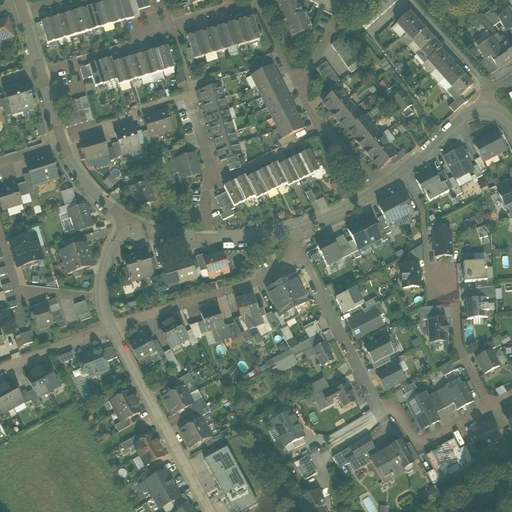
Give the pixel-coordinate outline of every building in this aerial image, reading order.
[(113,25),(124,21),(119,4),(118,0),(107,4),(113,25)] [(135,0),(138,11),(144,9),(141,0),(135,0)] [(147,0),(141,0),(144,9),(150,7),(147,0)] [(286,22),(291,39),(311,33),(309,26),(305,27),(304,24),(308,23),(305,15),(302,16),(299,7),(295,8),(293,1),(297,1),(297,0),(294,0),(271,0),(273,3),(276,3),(281,18),(282,18),(283,22),(282,22),(282,23),(286,22)] [(328,0),(322,0),(319,6),(324,9),(328,0)] [(334,1),(331,0),(328,0),(324,9),(329,11),(334,1)] [(386,12),(390,8),(382,0),(381,0),(378,3),(386,12)] [(382,0),(390,8),(394,5),(389,0),(382,0)] [(129,1),(119,4),(124,21),(134,18),(129,1)] [(339,4),(334,1),(329,11),(334,14),(339,4)] [(382,16),(386,12),(378,3),(374,7),(382,16)] [(102,28),(113,25),(107,4),(96,7),(102,28)] [(91,31),(102,28),(96,7),(85,10),(91,31)] [(378,19),(382,16),(374,7),(370,11),(378,19)] [(511,9),(503,15),(510,27),(511,29),(511,9)] [(80,34),(91,31),(85,10),(74,13),(80,34)] [(374,23),(378,19),(370,11),(366,14),(374,23)] [(69,38),(80,34),(74,13),(63,17),(69,38)] [(396,25),(404,34),(417,22),(408,13),(396,25)] [(488,17),(494,25),(499,21),(497,19),(498,19),(493,13),(488,17)] [(370,27),(374,23),(366,14),(362,18),(370,27)] [(499,21),(505,30),(510,27),(503,15),(498,19),(497,19),(499,21)] [(58,41),(69,38),(63,17),(52,20),(58,41)] [(253,18),(242,22),(248,44),(260,41),(253,18)] [(365,30),(370,27),(362,18),(358,22),(365,30)] [(0,41),(12,38),(7,20),(0,22),(0,41)] [(47,45),(58,41),(52,20),(41,23),(45,37),(47,45)] [(484,20),(480,24),(486,32),(491,28),(484,20)] [(242,22),(231,25),(237,47),(248,44),(242,22)] [(425,31),(417,22),(404,34),(412,43),(425,31)] [(45,37),(41,23),(35,25),(39,38),(45,37)] [(487,33),(486,32),(480,24),(476,27),(481,35),(487,33)] [(231,25),(220,28),(227,50),(237,47),(231,25)] [(404,34),(396,25),(392,29),(400,38),(404,34)] [(220,28),(209,31),(216,54),(227,50),(220,28)] [(209,31),(198,35),(205,57),(216,54),(209,31)] [(433,40),(425,31),(412,43),(420,52),(433,40)] [(498,70),(508,64),(491,39),(488,34),(487,33),(481,35),(483,37),(487,43),(478,50),(485,60),(489,57),(498,70)] [(412,43),(404,34),(400,38),(408,47),(412,43)] [(194,60),(205,57),(198,35),(187,38),(190,49),(194,60)] [(511,60),(511,48),(509,44),(504,47),(498,39),(496,35),(491,39),(508,64),(511,60)] [(503,35),(498,39),(504,47),(509,44),(503,35)] [(487,43),(483,37),(474,43),(478,50),(487,43)] [(71,44),(69,38),(58,41),(60,47),(71,44)] [(331,46),(335,50),(344,43),(341,39),(331,46)] [(433,40),(420,52),(429,61),(440,50),(441,49),(433,40)] [(335,50),(338,55),(348,48),(344,43),(335,50)] [(412,43),(408,47),(416,56),(420,52),(412,43)] [(237,47),(227,50),(228,56),(239,53),(237,47)] [(167,48),(156,51),(162,73),(174,69),(167,48)] [(338,55),(341,59),(351,52),(348,48),(338,55)] [(185,51),(188,62),(194,60),(190,49),(185,51)] [(448,59),(440,50),(429,61),(427,62),(435,71),(448,59)] [(156,51),(145,55),(151,76),(162,73),(156,51)] [(341,59),(345,64),(354,57),(351,52),(341,59)] [(427,62),(429,61),(420,52),(416,56),(424,65),(427,62)] [(216,54),(205,57),(207,64),(218,60),(216,54)] [(145,55),(134,58),(140,79),(151,76),(145,55)] [(272,60),(270,55),(259,60),(262,65),(265,70),(271,67),(275,65),(272,60)] [(345,64),(348,69),(358,62),(354,57),(345,64)] [(482,62),(493,74),(498,70),(489,57),(485,60),(482,62)] [(134,58),(123,61),(129,82),(140,79),(134,58)] [(379,63),(386,73),(391,69),(384,59),(379,63)] [(456,68),(448,59),(435,71),(443,80),(456,68)] [(111,60),(100,63),(106,84),(117,81),(112,65),(111,60)] [(123,61),(112,65),(117,81),(118,86),(129,82),(123,61)] [(316,69),(320,74),(329,67),(326,62),(316,69)] [(361,66),(358,62),(348,69),(351,73),(361,66)] [(435,71),(427,62),(424,65),(423,66),(431,75),(435,71)] [(95,88),(106,84),(100,63),(88,66),(92,78),(95,88)] [(80,69),(83,80),(89,79),(85,67),(80,69)] [(251,77),(256,88),(277,78),(271,67),(265,70),(251,77)] [(320,74),(323,79),(333,72),(329,67),(320,74)] [(464,77),(456,68),(443,80),(451,89),(464,77)] [(177,72),(180,84),(186,82),(182,71),(177,72)] [(443,80),(435,71),(431,75),(439,84),(443,80)] [(323,79),(327,84),(336,77),(333,72),(323,79)] [(162,73),(151,76),(153,83),(164,79),(162,73)] [(205,78),(207,84),(218,81),(216,75),(205,78)] [(151,76),(140,79),(143,87),(154,83),(153,83),(151,76)] [(256,88),(251,77),(245,80),(251,91),(256,88)] [(340,81),(336,77),(327,84),(330,88),(340,81)] [(464,77),(451,89),(460,98),(472,86),(464,77)] [(282,88),(277,78),(256,88),(261,98),(282,88)] [(221,80),(218,81),(207,84),(206,84),(207,90),(220,86),(223,85),(221,80)] [(443,80),(439,84),(447,93),(451,89),(443,80)] [(117,81),(106,84),(108,91),(119,88),(118,86),(117,81)] [(380,85),(386,93),(390,90),(384,81),(380,85)] [(132,91),(129,82),(118,86),(119,88),(121,94),(132,91)] [(16,91),(23,112),(33,109),(34,109),(26,83),(20,85),(22,89),(16,91)] [(199,93),(203,104),(223,98),(220,86),(207,90),(199,93)] [(11,116),(23,112),(16,91),(11,93),(9,88),(3,90),(6,99),(11,116)] [(287,99),(282,88),(261,98),(267,109),(287,99)] [(323,103),(331,112),(347,99),(339,89),(323,103)] [(460,98),(451,89),(447,93),(455,102),(460,98)] [(394,92),(390,90),(386,93),(391,100),(397,96),(394,92)] [(402,93),(401,93),(397,96),(391,100),(401,114),(402,114),(409,109),(412,107),(402,93)] [(80,99),(84,111),(89,109),(86,97),(80,99)] [(227,110),(223,98),(203,104),(206,116),(227,110)] [(448,108),(454,114),(465,104),(460,98),(455,102),(448,108)] [(6,99),(0,101),(3,109),(5,117),(11,116),(6,99)] [(75,101),(78,112),(84,111),(80,99),(75,101)] [(292,109),(287,99),(267,109),(272,119),(292,109)] [(338,123),(339,122),(355,109),(347,99),(331,112),(330,113),(338,123)] [(69,103),(72,114),(78,112),(75,101),(69,103)] [(63,104),(67,116),(72,114),(69,103),(63,104)] [(232,108),(227,110),(230,121),(236,119),(232,108)] [(36,116),(33,109),(23,112),(25,119),(36,116)] [(93,121),(89,109),(84,111),(87,122),(93,121)] [(122,109),(114,111),(116,118),(124,116),(122,109)] [(298,119),(292,109),(272,119),(277,130),(298,119)] [(347,132),(348,131),(363,118),(355,109),(339,122),(347,132)] [(413,115),(409,109),(402,114),(406,120),(413,115)] [(230,121),(227,110),(206,116),(210,127),(230,121)] [(87,122),(84,111),(78,112),(81,124),(87,122)] [(147,131),(149,138),(150,138),(172,131),(165,111),(143,118),(147,131)] [(81,124),(78,112),(72,114),(76,126),(81,124)] [(76,126),(72,114),(67,116),(70,127),(76,126)] [(348,131),(356,140),(372,127),(364,117),(363,118),(348,131)] [(303,130),(298,119),(277,130),(282,140),(303,130)] [(233,132),(230,121),(210,127),(213,139),(233,132)] [(35,126),(39,138),(46,136),(43,124),(35,126)] [(118,144),(121,156),(122,156),(131,153),(130,149),(139,146),(135,133),(133,127),(114,133),(118,144)] [(355,141),(363,151),(380,137),(372,127),(356,140),(355,141)] [(135,133),(139,146),(145,145),(141,133),(141,131),(135,133)] [(145,145),(151,144),(150,138),(149,138),(147,131),(141,133),(145,145)] [(387,131),(380,137),(388,146),(395,141),(387,131)] [(237,144),(233,132),(213,139),(217,150),(237,144)] [(495,134),(473,146),(482,163),(504,151),(495,134)] [(86,160),(87,162),(88,161),(108,156),(109,155),(107,150),(103,136),(94,139),(94,140),(81,144),(83,148),(86,160)] [(371,160),(372,160),(388,146),(380,137),(363,151),(371,160)] [(243,142),(237,144),(240,154),(246,152),(243,142)] [(113,148),(116,158),(121,156),(118,144),(112,145),(113,148)] [(240,154),(237,144),(217,150),(220,162),(226,160),(237,157),(240,156),(240,154)] [(396,156),(388,146),(372,160),(380,169),(390,161),(396,156)] [(77,150),(80,161),(86,160),(83,148),(77,150)] [(108,156),(110,161),(112,161),(116,159),(116,158),(113,148),(107,150),(109,155),(108,156)] [(168,152),(171,162),(176,161),(176,160),(185,158),(182,148),(168,152)] [(390,161),(394,166),(408,154),(403,149),(396,156),(390,161)] [(443,158),(454,178),(455,181),(468,174),(473,172),(471,168),(461,149),(443,158)] [(309,152),(299,157),(308,177),(319,171),(309,152)] [(176,161),(182,180),(200,174),(194,155),(185,158),(176,160),(176,161)] [(29,174),(33,188),(48,183),(47,181),(56,178),(57,180),(50,156),(38,159),(39,161),(26,165),(26,163),(25,163),(29,174)] [(108,156),(88,161),(91,168),(97,166),(98,169),(113,165),(112,161),(110,161),(108,156)] [(226,160),(228,166),(239,162),(237,157),(226,160)] [(299,157),(288,162),(298,182),(308,177),(299,157)] [(480,158),(474,161),(477,166),(481,174),(486,171),(480,158)] [(228,166),(229,171),(240,168),(239,162),(228,166)] [(288,162),(278,167),(287,184),(288,187),(298,182),(288,162)] [(277,164),(266,169),(276,189),(287,184),(278,167),(277,164)] [(477,166),(471,168),(473,172),(477,179),(482,176),(481,174),(477,166)] [(266,169),(256,175),(266,194),(276,189),(266,169)] [(425,195),(437,189),(441,187),(440,186),(436,177),(433,171),(415,180),(423,196),(425,195)] [(444,172),(436,177),(440,186),(443,184),(447,191),(452,188),(448,180),(444,172)] [(23,176),(25,183),(29,195),(29,197),(36,195),(33,188),(29,174),(23,176)] [(472,181),(468,174),(455,181),(459,188),(472,181)] [(256,175),(246,180),(254,197),(256,200),(266,194),(256,175)] [(116,182),(109,176),(103,182),(110,189),(116,182)] [(245,177),(234,182),(244,202),(254,197),(246,180),(245,177)] [(459,188),(455,181),(454,178),(448,180),(452,188),(457,196),(462,194),(459,188)] [(487,187),(483,179),(477,182),(481,190),(487,187)] [(501,191),(511,185),(511,179),(499,186),(501,191)] [(233,207),(244,202),(234,182),(224,187),(233,207)] [(19,198),(29,195),(25,183),(16,186),(19,198)] [(131,188),(137,208),(154,202),(149,183),(131,188)] [(443,184),(440,186),(441,187),(437,189),(441,196),(448,193),(447,191),(443,184)] [(504,206),(505,208),(506,207),(511,204),(511,185),(501,191),(497,193),(498,195),(504,206)] [(0,191),(0,202),(3,211),(7,210),(21,205),(19,198),(16,186),(0,191)] [(425,195),(429,203),(441,196),(437,189),(425,195)] [(60,193),(64,207),(66,206),(75,203),(71,190),(60,193)] [(318,190),(312,193),(315,199),(321,196),(318,190)] [(305,194),(311,204),(316,202),(311,191),(305,194)] [(226,193),(221,195),(229,211),(230,210),(234,209),(226,193)] [(29,195),(19,198),(21,205),(31,202),(29,197),(29,195)] [(41,213),(36,195),(29,197),(31,202),(35,215),(41,213)] [(223,214),(229,211),(221,195),(215,198),(223,214)] [(383,217),(388,226),(393,224),(407,216),(412,214),(403,195),(378,207),(383,217)] [(504,206),(498,195),(491,198),(497,210),(504,206)] [(63,214),(68,212),(78,209),(76,203),(75,203),(66,206),(67,211),(62,212),(63,214)] [(21,205),(7,210),(9,217),(20,214),(20,212),(23,211),(21,205)] [(68,212),(70,219),(74,232),(92,226),(86,207),(78,209),(68,212)] [(231,211),(230,210),(229,211),(223,214),(220,216),(222,221),(233,216),(231,211)] [(492,221),(488,213),(482,216),(486,224),(492,221)] [(43,214),(35,216),(37,223),(45,221),(43,214)] [(483,223),(480,215),(473,218),(477,226),(483,223)] [(410,221),(407,216),(393,224),(396,229),(410,221)] [(370,217),(358,223),(369,245),(381,239),(374,226),(370,217)] [(380,224),(386,235),(391,233),(388,226),(383,217),(377,220),(380,224)] [(73,232),(74,232),(70,219),(62,222),(65,233),(72,231),(73,231),(73,232)] [(358,251),(369,245),(358,223),(346,229),(352,241),(358,251)] [(381,239),(383,243),(388,240),(386,235),(380,224),(374,226),(381,239)] [(435,225),(427,226),(427,235),(433,235),(433,233),(435,233),(435,225)] [(447,225),(435,225),(435,233),(448,232),(447,225)] [(488,237),(484,226),(476,229),(479,239),(488,237)] [(38,228),(26,231),(28,237),(35,235),(39,248),(44,246),(38,228)] [(17,241),(18,246),(30,243),(28,237),(26,231),(15,235),(17,241)] [(435,233),(433,233),(433,235),(435,258),(452,256),(450,232),(448,232),(435,233)] [(12,248),(18,268),(33,263),(35,262),(34,259),(41,258),(41,260),(42,260),(43,260),(39,248),(35,235),(28,237),(30,243),(18,246),(12,248)] [(332,242),(342,259),(352,254),(347,244),(343,236),(332,242)] [(369,245),(372,251),(384,245),(383,243),(381,239),(369,245)] [(62,243),(64,251),(76,247),(73,240),(62,243)] [(317,247),(327,267),(328,266),(341,260),(342,259),(332,242),(331,240),(317,247)] [(415,249),(417,248),(412,240),(406,244),(411,252),(415,249)] [(352,254),(355,260),(361,257),(358,251),(352,241),(347,244),(352,254)] [(60,252),(64,263),(85,257),(83,251),(88,250),(86,244),(76,247),(64,251),(60,252)] [(372,251),(369,245),(358,251),(361,257),(372,251)] [(407,263),(416,262),(415,249),(411,252),(406,254),(407,263)] [(141,257),(135,258),(142,279),(153,276),(152,271),(148,260),(146,250),(140,252),(141,257)] [(209,277),(209,278),(228,273),(223,254),(204,259),(207,270),(209,277)] [(473,255),(474,256),(474,263),(485,262),(485,254),(473,255)] [(131,283),(142,279),(135,258),(130,260),(128,255),(122,257),(126,268),(130,283),(131,283)] [(196,258),(200,272),(207,270),(204,259),(202,256),(196,258)] [(86,262),(85,257),(64,263),(67,275),(72,273),(84,270),(93,267),(91,261),(86,262)] [(148,260),(152,271),(157,269),(154,258),(148,260)] [(174,281),(175,285),(196,279),(190,259),(163,267),(165,274),(167,282),(174,281)] [(35,262),(33,263),(35,269),(44,266),(42,260),(41,260),(35,262)] [(341,260),(328,266),(332,273),(344,267),(341,260)] [(485,262),(474,263),(466,263),(463,264),(464,283),(475,282),(487,281),(486,269),(485,262)] [(401,266),(403,289),(419,288),(418,265),(401,266)] [(120,270),(125,287),(131,285),(131,283),(130,283),(126,268),(120,270)] [(72,273),(74,279),(85,275),(84,270),(72,273)] [(209,277),(207,270),(200,272),(202,279),(209,277)] [(159,276),(163,289),(169,287),(167,282),(165,274),(159,276)] [(293,276),(280,282),(294,310),(294,309),(305,304),(307,303),(293,276)] [(487,281),(475,282),(476,289),(491,288),(493,288),(493,281),(487,281)] [(297,315),(294,309),(294,310),(280,282),(267,289),(278,312),(285,324),(298,317),(297,315)] [(3,293),(12,291),(10,284),(1,287),(3,293)] [(476,289),(471,290),(471,300),(485,299),(492,299),(491,288),(476,289)] [(336,300),(343,314),(363,304),(355,290),(336,300)] [(251,320),(256,329),(259,335),(260,336),(272,330),(265,317),(265,316),(262,307),(257,309),(253,296),(244,299),(251,320)] [(364,304),(366,309),(378,303),(376,298),(364,304)] [(45,303),(55,331),(66,327),(56,299),(45,303)] [(242,323),(243,322),(251,320),(244,299),(235,301),(240,317),(242,323)] [(482,319),(487,318),(486,312),(488,312),(487,305),(486,305),(485,299),(471,300),(466,300),(467,320),(473,320),(482,319)] [(74,306),(80,322),(91,318),(85,302),(74,306)] [(363,311),(365,316),(375,311),(376,313),(381,310),(382,310),(379,303),(378,303),(366,309),(363,311)] [(294,309),(297,315),(308,310),(305,304),(294,309)] [(34,320),(38,330),(53,325),(46,305),(31,310),(32,314),(31,314),(30,317),(31,319),(33,320),(34,320)] [(209,310),(215,331),(224,328),(218,307),(209,310)] [(422,312),(423,321),(428,321),(428,320),(441,319),(440,307),(422,309),(422,312)] [(0,311),(0,318),(10,316),(8,309),(0,311)] [(200,312),(203,322),(204,324),(207,333),(211,332),(215,331),(209,310),(200,312)] [(388,323),(381,310),(376,313),(383,325),(388,323)] [(348,325),(356,339),(383,325),(376,313),(375,311),(365,316),(348,325)] [(278,327),(280,331),(287,328),(285,324),(278,312),(272,315),(278,327)] [(265,317),(272,330),(278,327),(272,315),(271,313),(265,316),(265,317)] [(241,337),(245,344),(252,340),(252,339),(248,332),(243,322),(242,323),(240,317),(239,318),(240,323),(245,332),(240,335),(241,337)] [(176,318),(167,323),(179,344),(188,339),(185,334),(183,330),(183,328),(181,324),(180,324),(176,318)] [(233,320),(234,325),(240,335),(245,332),(240,323),(239,318),(233,320)] [(430,340),(430,343),(433,343),(444,342),(447,342),(446,334),(447,333),(447,325),(445,326),(445,319),(441,319),(428,320),(428,321),(429,328),(430,340)] [(256,329),(251,320),(243,322),(248,332),(256,329)] [(208,346),(215,344),(211,332),(207,333),(200,335),(197,325),(204,324),(203,322),(189,326),(190,328),(191,331),(196,339),(205,336),(208,346)] [(303,328),(310,340),(320,335),(322,334),(316,322),(303,328)] [(170,349),(179,344),(167,323),(158,328),(162,334),(161,335),(163,339),(165,340),(170,349)] [(207,333),(204,324),(197,325),(200,335),(207,333)] [(241,337),(240,335),(234,325),(228,327),(232,339),(232,341),(241,337)] [(221,342),(222,343),(225,341),(224,337),(226,335),(224,328),(215,331),(221,342)] [(287,328),(280,331),(286,343),(293,339),(287,328)] [(430,340),(429,328),(421,328),(421,332),(425,340),(430,340)] [(259,335),(256,329),(248,332),(252,339),(259,335)] [(190,344),(192,346),(198,343),(196,339),(191,331),(185,334),(188,339),(190,344)] [(215,331),(211,332),(215,344),(221,342),(215,331)] [(26,333),(29,344),(34,342),(31,332),(26,333)] [(23,346),(29,344),(25,333),(20,335),(23,346)] [(140,365),(143,366),(152,361),(149,356),(156,352),(151,344),(147,335),(129,345),(138,362),(140,365)] [(325,344),(320,335),(310,340),(308,341),(312,348),(313,350),(325,344)] [(391,335),(385,338),(391,351),(398,347),(391,335)] [(508,335),(500,339),(503,345),(511,341),(508,335)] [(260,336),(253,340),(256,346),(263,342),(260,337),(260,336)] [(245,344),(241,337),(232,341),(236,349),(245,344)] [(369,355),(373,364),(387,357),(393,354),(391,351),(385,338),(364,348),(368,355),(369,355)] [(188,339),(179,344),(181,349),(190,344),(188,339)] [(286,343),(290,350),(298,346),(295,339),(293,339),(286,343)] [(421,346),(417,339),(411,343),(414,349),(421,346)] [(156,352),(160,360),(165,357),(156,341),(151,344),(156,352)] [(308,341),(301,345),(304,352),(312,348),(308,341)] [(444,351),(444,342),(433,343),(433,351),(444,351)] [(475,343),(466,348),(469,355),(479,350),(475,343)] [(482,349),(485,354),(491,351),(495,348),(492,343),(482,349)] [(179,344),(170,349),(170,350),(173,356),(182,351),(181,349),(179,344)] [(315,355),(322,368),(334,362),(325,344),(313,350),(315,355)] [(303,352),(304,352),(301,345),(298,346),(290,350),(293,355),(282,361),(286,369),(294,364),(293,363),(298,360),(296,356),(303,352)] [(101,352),(105,363),(117,358),(111,348),(101,352)] [(313,350),(312,348),(304,352),(303,352),(307,359),(315,355),(313,350)] [(169,363),(172,370),(179,366),(173,356),(170,350),(164,354),(165,357),(169,363)] [(279,356),(282,361),(293,355),(290,350),(279,356)] [(97,377),(99,374),(106,372),(104,367),(106,366),(105,363),(101,352),(100,352),(98,351),(87,355),(84,354),(83,357),(77,359),(81,370),(86,368),(88,373),(97,377)] [(476,359),(484,375),(499,367),(499,366),(494,356),(491,351),(485,354),(476,359)] [(58,357),(61,364),(75,359),(72,352),(58,357)] [(156,352),(149,356),(152,361),(154,364),(160,360),(156,352)] [(502,352),(494,356),(499,366),(507,361),(502,352)] [(369,355),(368,355),(367,356),(374,370),(376,369),(373,364),(369,355)] [(160,360),(163,366),(169,363),(165,357),(160,360)] [(387,357),(373,364),(376,369),(385,365),(390,362),(387,357)] [(385,365),(388,370),(397,366),(404,362),(401,357),(390,362),(385,365)] [(152,361),(143,366),(147,372),(155,367),(154,364),(152,361)] [(282,361),(277,364),(275,365),(279,372),(286,369),(282,361)] [(408,370),(404,362),(397,366),(401,374),(408,370)] [(441,370),(444,377),(454,371),(450,365),(441,370)] [(47,366),(36,372),(48,393),(58,387),(53,378),(47,366)] [(124,372),(120,366),(116,368),(116,369),(114,371),(116,375),(119,374),(119,375),(124,372)] [(233,366),(226,373),(230,377),(236,370),(233,366)] [(384,391),(404,381),(401,374),(397,366),(388,370),(376,376),(384,391)] [(86,368),(81,370),(83,376),(88,375),(89,380),(97,377),(88,373),(86,368)] [(38,398),(48,393),(36,372),(26,378),(33,391),(37,398),(38,398)] [(173,383),(177,390),(183,387),(184,388),(184,387),(193,382),(189,374),(173,383)] [(58,387),(59,390),(65,386),(59,375),(53,378),(58,387)] [(446,388),(448,392),(448,393),(464,385),(460,378),(445,386),(446,388)] [(308,388),(312,395),(328,387),(325,379),(308,388)] [(12,382),(1,388),(13,408),(23,403),(19,395),(12,382)] [(403,390),(405,395),(413,391),(416,390),(413,384),(403,390)] [(453,404),(457,411),(473,402),(464,385),(448,393),(453,404)] [(346,386),(335,392),(338,398),(343,409),(355,403),(346,386)] [(163,399),(167,407),(188,396),(184,388),(183,387),(177,390),(174,392),(173,391),(169,393),(169,395),(163,399)] [(332,393),(328,387),(312,395),(315,402),(315,403),(323,399),(323,398),(332,393)] [(495,391),(498,397),(506,393),(503,387),(495,391)] [(3,414),(13,408),(1,388),(0,388),(0,409),(2,414),(3,414)] [(446,388),(436,394),(427,398),(434,414),(444,409),(453,404),(448,393),(448,392),(446,388)] [(24,405),(31,402),(26,394),(25,391),(19,395),(23,403),(24,405)] [(33,391),(26,394),(31,402),(35,410),(42,406),(38,398),(37,398),(33,391)] [(198,391),(188,396),(193,405),(203,399),(198,391)] [(403,396),(407,404),(415,400),(418,401),(413,391),(405,395),(403,396)] [(110,402),(116,413),(134,403),(128,392),(122,395),(121,395),(117,396),(117,398),(114,400),(110,402)] [(332,401),(338,398),(335,392),(332,393),(323,398),(323,399),(326,403),(327,406),(332,403),(332,401)] [(98,401),(102,407),(104,406),(108,403),(110,402),(114,400),(111,394),(98,401)] [(306,398),(310,404),(315,402),(312,395),(306,398)] [(193,405),(188,396),(167,407),(172,416),(178,413),(180,414),(184,412),(184,410),(187,408),(193,405)] [(423,429),(424,429),(439,421),(434,414),(427,398),(426,397),(418,401),(415,400),(407,404),(420,427),(420,428),(421,429),(422,429),(423,429)] [(187,408),(191,416),(201,411),(207,408),(203,399),(193,405),(187,408)] [(231,407),(227,399),(221,403),(225,411),(231,407)] [(318,407),(326,403),(323,399),(315,403),(318,407)] [(84,400),(76,405),(79,411),(88,406),(84,400)] [(140,413),(134,403),(116,413),(121,423),(122,423),(127,420),(140,413)] [(326,403),(318,407),(320,411),(333,405),(332,403),(327,406),(326,403)] [(201,411),(204,416),(210,413),(207,408),(201,411)] [(278,419),(289,413),(286,408),(276,413),(278,419)] [(511,408),(502,414),(511,432),(511,431),(511,408)] [(190,417),(193,422),(204,416),(201,411),(190,417)] [(303,438),(290,412),(289,413),(278,419),(272,422),(275,428),(281,441),(285,447),(291,444),(302,438),(303,438)] [(278,419),(276,413),(269,417),(272,422),(278,419)] [(209,415),(201,420),(206,429),(212,425),(214,424),(209,415)] [(115,427),(118,433),(130,426),(127,420),(122,423),(121,423),(115,427)] [(180,431),(185,440),(206,429),(201,420),(192,425),(190,424),(186,426),(186,428),(180,431)] [(492,441),(498,438),(490,422),(482,426),(482,425),(475,429),(475,430),(468,434),(477,451),(492,443),(492,441)] [(206,429),(211,438),(217,434),(212,425),(206,429)] [(244,426),(231,433),(232,437),(246,430),(244,426)] [(281,441),(275,428),(267,432),(274,445),(281,441)] [(211,438),(206,429),(185,440),(190,449),(196,446),(198,447),(202,444),(202,442),(211,438)] [(220,436),(223,442),(230,438),(227,430),(219,434),(220,436)] [(134,447),(140,457),(158,447),(152,436),(140,443),(134,446),(134,447)] [(205,443),(208,448),(223,442),(220,436),(205,443)] [(120,446),(124,452),(134,447),(134,446),(140,443),(136,437),(120,446)] [(302,438),(291,444),(294,449),(305,444),(302,438)] [(332,458),(339,470),(349,464),(374,449),(367,438),(332,458)] [(433,471),(439,481),(449,476),(446,470),(457,464),(460,470),(468,466),(460,450),(459,450),(454,440),(439,447),(440,449),(426,456),(433,471)] [(266,450),(261,442),(254,445),(259,454),(266,450)] [(371,463),(382,482),(389,478),(390,480),(391,480),(393,479),(404,473),(408,474),(413,471),(413,468),(412,465),(412,464),(402,447),(400,443),(391,448),(378,455),(374,449),(349,464),(354,473),(371,463)] [(294,449),(291,444),(285,447),(287,453),(294,449)] [(402,447),(412,464),(418,460),(409,444),(402,447)] [(164,457),(158,447),(140,457),(145,467),(153,463),(164,457)] [(460,450),(468,466),(474,463),(465,447),(460,450)] [(226,449),(204,461),(231,511),(245,511),(257,506),(226,449)] [(297,469),(305,481),(317,474),(309,462),(311,461),(308,455),(299,461),(302,466),(297,469)] [(145,467),(140,457),(132,461),(138,471),(142,469),(145,467)] [(142,469),(146,475),(156,469),(153,463),(145,467),(142,469)] [(457,464),(446,470),(449,476),(460,470),(457,464)] [(280,465),(270,471),(273,476),(283,470),(280,465)] [(165,471),(138,486),(142,493),(148,494),(150,494),(153,499),(174,488),(165,471)] [(427,474),(433,485),(439,481),(433,471),(427,474)] [(174,488),(153,499),(159,510),(171,504),(180,499),(179,497),(174,488)] [(295,496),(298,502),(313,493),(311,490),(307,492),(306,490),(295,496)] [(303,511),(312,511),(321,508),(325,505),(318,491),(313,493),(298,502),(303,511)] [(436,503),(433,491),(424,493),(426,505),(436,503)] [(366,510),(374,505),(367,492),(359,496),(366,510)] [(171,505),(174,509),(188,502),(184,494),(179,497),(180,499),(171,504),(171,505)] [(152,511),(154,511),(159,510),(153,499),(147,502),(152,511)] [(188,502),(176,508),(177,511),(181,511),(191,507),(188,502)]
